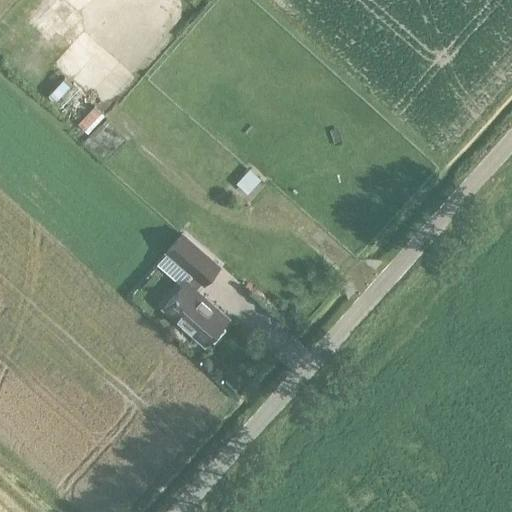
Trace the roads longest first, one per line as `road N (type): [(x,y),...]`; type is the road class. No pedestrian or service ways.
road 1 (unclassified): [(177,511),(511,142)]
road 2 (track): [(143,149),(208,206),(256,224),(303,228),(378,290)]
